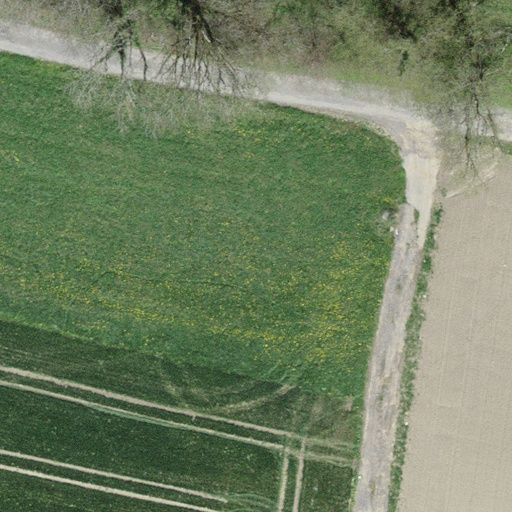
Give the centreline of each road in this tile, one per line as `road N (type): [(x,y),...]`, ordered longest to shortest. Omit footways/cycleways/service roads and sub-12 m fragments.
road 1 (unclassified): [(0,30),(511,134)]
road 2 (track): [(364,511),(393,292),(434,119)]
